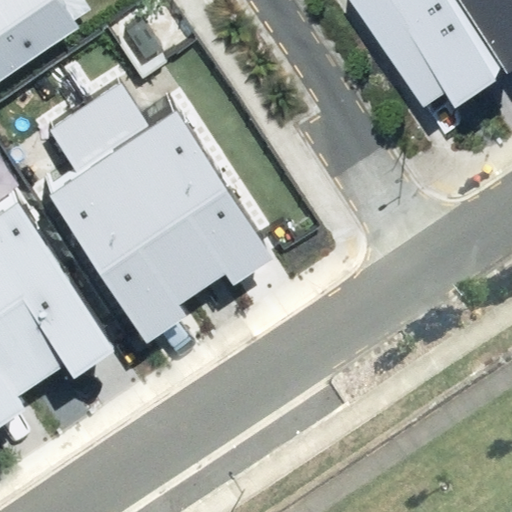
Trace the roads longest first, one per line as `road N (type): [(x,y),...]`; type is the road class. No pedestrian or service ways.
road 1 (residential): [(76,511),(449,268)]
road 2 (residential): [(266,0),(449,268)]
